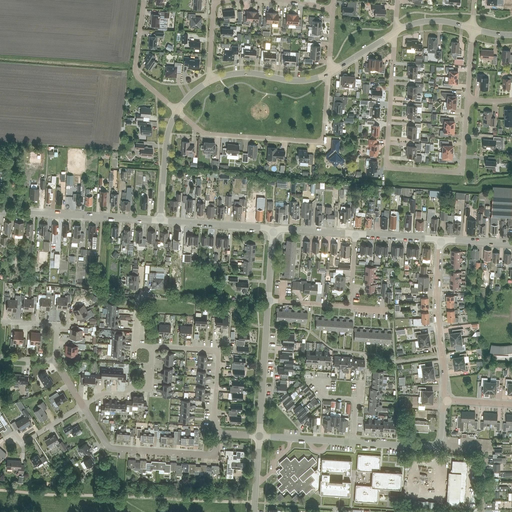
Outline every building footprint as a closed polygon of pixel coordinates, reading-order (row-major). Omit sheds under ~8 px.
[(193,0),(193,9),(201,10),(201,0),(193,0)] [(347,7),(343,7),(342,15),(349,15),(349,16),(353,16),(353,8),(356,8),(356,2),(348,2),(347,7)] [(379,16),(385,16),(385,9),(381,9),(381,6),(372,5),(372,11),(375,12),(375,17),(379,17),(379,16)] [(224,19),(235,18),(234,11),(223,11),(224,19)] [(252,22),(253,12),(249,12),(247,12),(247,18),(243,18),(243,25),(249,25),(249,22),(252,22)] [(272,23),(273,13),(269,13),(269,14),(267,13),(266,19),(263,19),(263,26),(266,26),(266,25),(269,25),(269,23),(272,23)] [(188,14),(188,20),(191,20),(190,27),(200,28),(201,18),(195,18),(196,14),(188,14)] [(292,25),(293,15),(289,14),(289,15),(287,15),(286,21),(283,21),(283,27),(288,28),(289,24),(292,25)] [(164,15),(152,15),(151,26),(157,27),(157,30),(163,30),(164,25),(164,17),(164,15)] [(293,15),(292,25),(295,25),(295,28),(295,31),(301,31),(301,22),(298,21),(299,16),(297,15),(293,15)] [(315,21),(315,18),(309,17),(309,24),(312,24),(312,27),(322,28),(322,22),(315,21)] [(222,29),(222,36),(232,37),(233,30),(236,30),(236,27),(230,26),(230,29),(222,29)] [(321,34),(322,28),(312,27),(312,30),(309,30),(308,30),(308,36),(314,36),(314,33),(321,34)] [(149,36),(148,48),(157,49),(157,37),(163,38),(164,33),(155,33),(155,37),(149,36)] [(428,48),(428,51),(433,52),(433,53),(436,53),(435,58),(441,59),(442,51),(436,51),(436,49),(437,49),(437,43),(436,43),(437,38),(429,38),(429,42),(428,48)] [(190,41),(190,48),(200,49),(200,42),(194,42),(194,41),(190,41)] [(406,49),(415,49),(415,51),(421,51),(422,45),(418,44),(418,41),(414,41),(407,41),(407,43),(406,43),(406,44),(405,46),(406,47),(407,47),(406,49)] [(451,46),(450,48),(451,49),(452,49),(451,52),(451,56),(455,56),(461,57),(462,50),(458,50),(459,43),(452,42),(452,45),(451,45),(451,46)] [(310,52),(320,53),(320,47),(313,46),(314,43),(307,43),(307,52),(310,52)] [(250,60),(250,50),(251,46),(245,45),(245,48),(242,47),(241,53),(244,54),(244,59),(250,60)] [(250,50),(250,60),(255,60),(256,54),(259,55),(259,49),(256,48),(256,47),(253,46),(253,50),(250,50)] [(223,56),(223,61),(227,61),(234,61),(234,54),(238,54),(238,47),(231,47),(231,50),(224,50),(224,56),(223,56)] [(270,53),(269,63),(275,63),(275,61),(275,57),(278,58),(279,52),(277,51),(277,50),(276,49),(270,49),(270,53)] [(269,63),(270,53),(267,53),(267,51),(262,50),(261,56),(264,57),(264,62),(269,63)] [(493,56),(493,51),(482,50),(481,58),(493,59),(492,64),(496,64),(497,56),(493,56)] [(510,51),(503,51),(502,61),(509,61),(509,62),(511,62),(511,54),(510,55),(510,51)] [(281,54),(281,59),(284,59),(284,64),(284,65),(289,66),(290,61),(290,56),(290,52),(287,52),(284,52),(284,54),(281,54)] [(155,56),(150,53),(145,59),(148,61),(145,66),(150,70),(153,66),(154,66),(157,63),(153,60),(155,56)] [(290,61),(289,66),(295,66),(295,62),(298,62),(299,53),(296,53),(295,56),(290,56),(290,61)] [(185,58),(184,65),(188,66),(188,69),(193,69),(192,70),(199,70),(199,59),(191,59),(191,58),(185,58)] [(375,70),(376,59),(369,59),(368,65),(365,64),(365,72),(370,72),(371,69),(375,70)] [(376,59),(375,70),(379,70),(379,73),(384,73),(385,66),(382,66),(382,60),(376,59)] [(166,72),(165,77),(170,78),(170,77),(176,77),(176,73),(177,71),(181,71),(181,63),(175,62),(174,67),(167,67),(166,72)] [(408,72),(417,73),(417,67),(423,68),(423,64),(416,64),(416,67),(408,66),(408,72)] [(449,77),(458,78),(458,72),(452,71),(452,68),(446,67),(445,73),(449,74),(449,77)] [(417,74),(417,73),(408,72),(408,78),(415,78),(415,81),(421,82),(421,78),(420,78),(421,74),(417,74)] [(348,87),(349,76),(347,76),(347,75),(346,74),(345,74),(343,75),(343,76),(342,81),(339,81),(339,89),(344,89),(345,86),(348,87)] [(349,76),(348,87),(352,87),(352,90),(358,90),(358,82),(354,82),(355,77),(354,75),(353,74),(352,74),(351,75),(350,75),(350,76),(349,76)] [(477,81),(481,81),(480,90),(488,90),(489,79),(483,78),(484,75),(478,74),(477,81)] [(508,79),(504,79),(503,89),(510,89),(510,82),(511,82),(511,76),(508,76),(508,79)] [(457,84),(458,78),(449,77),(448,81),(445,81),(445,83),(443,83),(443,87),(451,87),(451,84),(457,84)] [(408,92),(417,93),(417,87),(423,88),(423,84),(416,84),(415,87),(408,86),(408,92)] [(372,90),(372,97),(381,98),(382,91),(372,90)] [(417,95),(417,93),(408,92),(407,98),(415,98),(414,101),(420,102),(421,96),(417,95)] [(447,102),(456,103),(456,97),(450,96),(450,93),(441,93),(441,96),(444,96),(444,98),(447,98),(447,102)] [(334,102),(334,113),(342,114),(342,105),(345,105),(347,103),(348,98),(339,97),(338,102),(334,102)] [(375,102),(368,101),(368,109),(370,110),(370,116),(372,116),(379,117),(379,108),(375,107),(375,102)] [(455,109),(456,103),(447,102),(447,106),(443,106),(443,111),(449,112),(449,109),(455,109)] [(408,106),(407,112),(417,113),(420,113),(421,107),(421,104),(415,104),(415,107),(408,106)] [(143,117),(150,118),(151,108),(146,108),(146,107),(141,107),(141,115),(137,115),(136,120),(143,120),(143,117)] [(492,112),(484,111),(483,122),(490,123),(490,125),(495,126),(495,118),(492,118),(492,112)] [(407,112),(407,118),(414,118),(414,121),(420,122),(420,118),(417,118),(417,113),(407,112)] [(444,127),(454,128),(454,122),(448,121),(448,118),(441,118),(441,123),(444,123),(444,127)] [(334,122),(334,133),(341,134),(342,122),(334,122)] [(147,136),(151,136),(152,129),(151,129),(151,127),(146,126),(146,123),(139,123),(138,126),(142,126),(141,134),(147,135),(147,136)] [(407,132),(416,133),(417,127),(421,128),(421,124),(415,124),(415,127),(408,126),(407,132)] [(454,134),(454,128),(444,127),(444,131),(440,131),(440,136),(446,137),(447,134),(454,134)] [(488,148),(491,149),(492,150),(494,150),(495,149),(496,143),(501,144),(501,138),(494,137),(493,140),(488,140),(488,141),(484,140),(483,148),(488,148)] [(327,155),(326,158),(330,162),(331,163),(332,162),(335,166),(339,162),(341,164),(342,164),(344,162),(344,161),(339,154),(339,141),(332,140),(332,146),(333,146),(333,153),(328,153),(327,155)] [(374,155),(377,155),(378,149),(379,149),(379,144),(376,144),(377,140),(369,140),(369,146),(370,146),(369,155),(370,155),(370,157),(374,157),(374,155)] [(201,145),(201,149),(204,149),(203,154),(212,155),(217,155),(217,147),(214,147),(215,143),(212,143),(212,141),(209,141),(209,142),(204,142),(204,146),(201,145)] [(442,152),(452,153),(453,146),(447,146),(447,142),(440,141),(439,148),(442,148),(442,152)] [(189,142),(182,142),(181,153),(189,154),(189,152),(194,153),(194,146),(189,146),(189,142)] [(151,157),(152,157),(153,148),(144,148),(144,144),(136,143),(136,149),(141,150),(140,156),(147,156),(148,157),(150,157),(151,157)] [(223,148),(222,155),(230,155),(230,153),(238,154),(239,146),(232,145),(233,145),(228,144),(227,148),(223,148)] [(407,152),(416,153),(416,150),(421,150),(421,144),(415,144),(415,147),(407,146),(407,152)] [(243,154),(242,162),(248,162),(248,156),(256,157),(257,151),(256,150),(257,146),(249,145),(249,150),(248,150),(248,154),(243,154)] [(268,147),(267,160),(276,161),(276,158),(284,159),(285,151),(280,151),(276,151),(277,148),(268,147)] [(57,156),(57,148),(53,148),(53,151),(48,151),(48,156),(57,156)] [(296,155),(296,158),(296,159),(300,159),(299,162),(300,162),(300,165),(308,166),(308,164),(312,165),(313,155),(307,154),(307,150),(298,150),(298,155),(296,155)] [(41,163),(41,153),(30,152),(30,163),(41,163)] [(416,156),(416,153),(407,152),(407,158),(414,158),(414,162),(421,162),(422,156),(416,156)] [(452,159),(452,153),(442,152),(442,159),(439,158),(438,162),(446,163),(446,159),(452,159)] [(486,160),(486,167),(496,168),(496,163),(499,163),(499,158),(492,157),(492,161),(486,160)] [(378,168),(377,168),(377,162),(372,161),(372,159),(367,159),(366,159),(366,165),(369,165),(369,169),(367,169),(367,175),(374,175),(374,171),(377,172),(378,168)] [(277,180),(277,185),(287,186),(286,188),(290,188),(290,181),(287,181),(277,180)] [(30,188),(30,199),(39,199),(39,188),(37,188),(37,185),(31,184),(31,188),(30,188)] [(508,218),(508,226),(511,226),(511,219),(511,218),(511,213),(511,188),(493,187),(491,217),(497,218),(500,218),(508,218)] [(73,197),(73,201),(76,201),(76,204),(82,205),(82,202),(83,202),(83,197),(81,197),(81,194),(76,194),(73,194),(73,197)] [(186,203),(186,211),(192,212),(193,200),(187,199),(187,196),(183,196),(182,203),(186,203)] [(257,197),(256,209),(257,209),(263,210),(264,210),(265,198),(257,197)] [(234,206),(233,216),(240,217),(241,210),(242,210),(242,205),(245,205),(246,199),(242,199),(242,202),(239,202),(235,202),(234,206)] [(290,209),(290,214),(292,214),(292,218),(299,219),(299,205),(297,205),(297,202),(290,201),(290,209)] [(365,213),(365,217),(365,218),(365,227),(371,227),(372,218),(370,218),(370,213),(374,213),(375,201),(368,201),(367,213),(365,213)] [(208,206),(207,217),(213,217),(214,215),(216,215),(216,209),(214,209),(214,206),(214,203),(211,203),(210,206),(208,206)] [(302,203),(301,217),(305,217),(305,224),(311,224),(312,215),(313,215),(313,208),(310,208),(311,203),(302,203)] [(275,221),(280,221),(280,216),(281,216),(282,213),(286,214),(287,204),(283,204),(283,207),(276,206),(275,221)] [(347,221),(347,219),(347,213),(350,214),(350,207),(341,206),(340,221),(347,221)] [(326,220),(334,221),(335,215),(331,214),(332,207),(326,207),(325,215),(327,215),(326,220)] [(381,228),(387,229),(388,218),(389,218),(389,211),(384,210),(384,217),(381,217),(381,228)] [(354,220),(353,227),(361,227),(361,216),(365,217),(365,213),(358,212),(357,216),(355,216),(355,220),(354,220)] [(431,223),(431,230),(437,230),(437,219),(434,219),(434,213),(427,213),(427,222),(431,223)] [(447,222),(447,232),(452,233),(453,219),(454,216),(446,215),(446,220),(446,221),(447,222)] [(475,234),(475,221),(467,221),(466,234),(475,234)] [(22,235),(23,223),(15,223),(15,234),(22,235)] [(50,240),(50,231),(47,231),(48,225),(40,224),(39,234),(45,235),(44,239),(50,240)] [(72,236),(72,242),(79,243),(79,241),(84,241),(84,234),(80,233),(80,226),(75,226),(74,227),(73,227),(73,228),(74,229),(74,236),(72,236)] [(90,226),(89,240),(92,240),(92,247),(97,247),(98,236),(95,236),(96,227),(90,226)] [(173,244),(172,249),(178,250),(179,240),(180,240),(180,230),(175,229),(174,239),(173,239),(173,244)] [(122,245),(127,246),(128,246),(128,250),(133,251),(134,242),(130,242),(130,230),(124,230),(124,240),(122,240),(122,245)] [(145,246),(146,239),(142,238),(142,231),(136,231),(136,242),(139,242),(139,246),(145,246)] [(157,248),(158,241),(155,241),(155,232),(148,231),(148,242),(154,243),(154,248),(157,248)] [(170,248),(171,241),(167,241),(168,233),(161,232),(160,242),(165,242),(165,248),(170,248)] [(349,257),(350,246),(341,245),(341,256),(349,257)] [(469,259),(469,264),(475,264),(475,261),(476,261),(476,259),(479,260),(479,251),(478,251),(478,249),(473,249),(473,251),(472,251),(471,259),(469,259)] [(335,282),(345,283),(345,277),(342,277),(343,272),(336,271),(335,272),(333,272),(333,278),(331,278),(330,282),(335,282)] [(156,278),(156,273),(149,273),(148,281),(152,281),(152,288),(159,289),(159,288),(163,289),(164,278),(156,278)] [(418,283),(428,284),(429,278),(419,277),(419,273),(417,273),(416,279),(419,279),(418,283)] [(138,276),(133,275),(130,275),(129,288),(138,288),(139,276),(138,276)] [(229,278),(229,282),(233,282),(232,285),(237,285),(236,288),(242,289),(242,291),(243,293),(245,293),(247,291),(247,289),(248,289),(248,283),(237,282),(237,279),(229,278)] [(310,294),(311,284),(307,283),(307,281),(301,281),(301,282),(297,282),(296,290),(300,290),(300,291),(304,291),(304,293),(310,294)] [(311,284),(310,294),(317,294),(317,291),(321,291),(322,284),(321,284),(321,282),(315,282),(315,284),(311,284)] [(344,290),(345,283),(335,282),(334,287),(332,287),(332,292),(337,293),(338,295),(343,292),(343,290),(344,290)] [(428,291),(428,284),(418,283),(418,288),(411,288),(411,293),(418,294),(418,291),(428,291)] [(385,296),(384,301),(391,301),(392,292),(389,292),(389,290),(387,290),(387,284),(383,284),(382,296),(385,296)] [(13,300),(12,312),(16,312),(17,305),(20,305),(20,298),(20,295),(15,295),(15,297),(15,300),(13,300)] [(46,295),(45,310),(50,310),(50,303),(53,303),(54,295),(46,295)] [(62,298),(62,309),(66,309),(67,302),(70,302),(70,295),(67,295),(65,295),(65,298),(62,298)] [(29,299),(28,311),(33,311),(33,304),(36,304),(37,297),(34,297),(34,300),(29,299)] [(107,308),(116,309),(116,305),(119,305),(120,301),(113,300),(113,303),(106,303),(106,308),(107,308)] [(88,302),(86,303),(85,301),(78,305),(80,308),(73,311),(76,315),(86,310),(91,307),(89,303),(88,303),(88,302)] [(86,310),(76,315),(78,319),(84,316),(86,319),(93,315),(90,310),(87,312),(86,310)] [(118,328),(118,324),(115,324),(115,321),(115,320),(107,319),(106,324),(111,325),(111,328),(118,328)] [(457,333),(450,334),(451,340),(462,338),(461,335),(464,335),(463,329),(457,330),(457,333)] [(122,339),(122,338),(122,334),(117,334),(117,331),(111,330),(111,334),(112,334),(112,339),(122,339)] [(18,343),(19,332),(14,331),(14,338),(11,338),(10,346),(13,346),(13,345),(15,345),(15,344),(15,343),(18,343)] [(236,343),(244,344),(244,341),(249,341),(249,335),(246,334),(247,332),(241,331),(240,334),(239,334),(238,340),(236,340),(236,343)] [(419,341),(429,339),(428,333),(421,334),(420,331),(414,332),(415,338),(418,338),(419,341)] [(35,344),(36,333),(31,333),(31,340),(28,339),(27,347),(31,347),(31,344),(35,344)] [(36,333),(35,344),(39,345),(39,348),(44,348),(44,341),(40,340),(40,333),(36,333)] [(81,337),(82,335),(70,334),(70,339),(77,339),(77,342),(84,343),(85,338),(81,337)] [(283,341),(294,342),(294,334),(288,334),(287,337),(283,336),(283,341)] [(465,344),(464,338),(462,338),(451,340),(452,346),(459,345),(459,348),(465,347),(465,343),(465,344)] [(429,339),(419,341),(419,347),(416,347),(417,351),(423,350),(422,347),(430,346),(429,339)] [(283,342),(282,347),(286,347),(286,350),(293,351),(293,347),(294,345),(298,345),(298,343),(296,343),(296,342),(294,342),(283,341),(283,342)] [(244,347),(244,344),(236,343),(235,346),(238,346),(237,352),(248,353),(248,347),(244,347)] [(494,354),(494,355),(495,355),(495,359),(509,359),(509,360),(511,359),(511,345),(507,346),(504,346),(499,346),(496,346),(494,346),(491,345),(490,351),(495,352),(495,354),(494,354)] [(77,356),(77,351),(66,350),(65,355),(72,355),(72,358),(80,359),(80,356),(77,356)] [(121,354),(121,350),(111,350),(111,355),(118,355),(117,358),(124,359),(124,355),(121,354)] [(285,360),(288,360),(288,357),(292,357),(292,352),(282,352),(282,355),(280,354),(280,359),(283,360),(285,360)] [(460,357),(453,358),(454,364),(465,362),(464,357),(467,357),(466,353),(460,354),(460,357)] [(231,366),(244,367),(245,365),(245,358),(235,358),(234,363),(232,363),(231,366)] [(465,362),(454,364),(455,370),(462,369),(462,372),(469,371),(468,365),(465,366),(465,362)] [(422,374),(433,372),(433,366),(425,367),(425,364),(419,365),(419,368),(421,368),(422,374)] [(244,377),(244,367),(231,366),(231,369),(234,370),(233,376),(244,377)] [(107,378),(107,370),(101,369),(101,374),(98,374),(98,380),(102,381),(102,377),(107,378)] [(118,370),(117,378),(118,378),(122,379),(121,382),(125,382),(126,376),(123,375),(123,371),(118,370)] [(279,370),(279,375),(280,375),(280,378),(287,378),(289,379),(289,378),(288,376),(287,375),(287,370),(284,370),(283,370),(279,370)] [(45,388),(53,383),(49,377),(49,378),(45,372),(38,376),(45,388)] [(433,372),(422,374),(423,374),(423,377),(420,377),(421,383),(427,382),(427,379),(434,378),(433,372)] [(89,385),(90,375),(85,375),(85,373),(82,373),(81,379),(84,379),(84,385),(89,385)] [(14,377),(14,379),(15,380),(14,387),(19,388),(19,383),(28,384),(28,376),(21,375),(15,374),(15,377),(14,377)] [(98,380),(98,374),(95,374),(95,375),(90,375),(89,385),(95,385),(95,380),(98,380)] [(482,378),(481,385),(484,385),(484,392),(490,393),(490,382),(487,382),(488,378),(482,378)] [(490,382),(490,393),(496,393),(496,386),(499,386),(500,380),(496,380),(496,381),(490,381),(490,382)] [(230,390),(243,391),(243,382),(233,381),(233,387),(230,387),(230,390)] [(287,383),(285,383),(280,383),(280,386),(278,386),(277,391),(279,391),(279,394),(286,392),(287,383)] [(426,388),(418,387),(418,391),(420,391),(420,397),(422,397),(433,397),(433,391),(425,391),(426,388)] [(242,400),(243,391),(230,390),(230,393),(232,393),(232,399),(242,400)] [(283,401),(289,395),(286,392),(279,394),(281,396),(279,397),(283,401)] [(55,393),(49,397),(53,403),(56,401),(58,405),(67,400),(63,393),(57,396),(55,393)] [(289,395),(283,401),(285,404),(283,405),(285,407),(286,405),(291,401),(293,399),(293,400),(296,397),(292,393),(290,396),(289,395)] [(138,407),(138,397),(133,397),(132,401),(129,401),(129,412),(132,412),(132,406),(138,407)] [(138,397),(138,407),(143,407),(143,409),(146,409),(146,402),(143,402),(144,397),(138,397)] [(433,397),(422,397),(422,403),(419,402),(419,406),(425,406),(425,403),(432,403),(433,397)] [(291,401),(286,405),(285,407),(288,411),(295,405),(293,402),(294,401),(293,400),(293,399),(291,401)] [(21,411),(25,408),(21,401),(16,402),(20,408),(21,411)] [(121,408),(120,412),(126,413),(126,411),(129,412),(129,408),(129,401),(125,401),(125,404),(121,404),(121,408)] [(297,414),(303,408),(302,407),(303,406),(303,404),(301,401),(298,403),(299,405),(293,410),(297,414)] [(40,408),(34,412),(39,421),(47,416),(43,410),(47,408),(43,402),(38,405),(40,408)] [(101,408),(101,413),(104,413),(104,411),(110,412),(110,408),(110,403),(109,403),(105,403),(104,406),(101,406),(101,408)] [(228,413),(237,414),(237,411),(241,411),(242,405),(232,404),(231,410),(229,410),(228,413)] [(298,419),(305,413),(309,410),(306,406),(303,408),(297,414),(298,416),(297,417),(298,419)] [(21,411),(25,417),(16,423),(15,421),(12,423),(16,430),(19,428),(20,430),(31,423),(27,416),(29,415),(25,408),(21,411)] [(458,415),(457,428),(460,428),(460,431),(464,431),(464,422),(468,422),(469,412),(462,412),(462,415),(458,415)] [(469,412),(468,422),(472,422),(471,425),(474,425),(474,429),(477,429),(478,421),(475,421),(475,412),(469,412)] [(237,417),(237,414),(228,413),(228,417),(231,417),(230,423),(241,424),(241,417),(237,417)] [(305,424),(309,417),(305,413),(298,419),(302,423),(303,422),(305,424)] [(481,422),(480,429),(484,429),(484,426),(487,426),(487,423),(490,424),(491,413),(484,413),(484,422),(481,422)] [(491,413),(490,424),(494,424),(494,427),(497,427),(496,430),(500,430),(500,423),(497,423),(498,414),(491,413)] [(503,423),(503,431),(506,431),(506,427),(509,428),(509,425),(511,424),(511,414),(507,414),(506,423),(503,423)] [(330,419),(330,416),(322,415),(321,425),(324,425),(324,429),(329,430),(329,426),(330,419)] [(309,417),(305,424),(308,424),(308,426),(313,427),(313,424),(316,425),(317,418),(309,417)] [(345,427),(348,427),(348,418),(340,417),(340,419),(340,427),(339,430),(345,431),(345,427)] [(427,425),(427,421),(414,420),(414,424),(412,424),(412,431),(427,432),(428,425),(427,425)] [(70,425),(63,429),(65,433),(70,430),(74,436),(77,434),(79,435),(81,433),(81,432),(82,431),(78,425),(72,428),(70,425)] [(124,429),(123,441),(129,442),(129,436),(134,436),(134,431),(135,431),(135,428),(133,428),(133,430),(130,430),(130,432),(126,432),(126,429),(124,429)] [(147,442),(148,430),(145,430),(145,433),(140,432),(141,429),(137,428),(136,438),(140,438),(140,442),(147,442)] [(187,445),(188,429),(185,429),(185,436),(181,435),(182,431),(178,431),(177,439),(181,439),(180,445),(187,445)] [(190,436),(191,430),(188,429),(187,445),(193,446),(194,441),(198,441),(199,433),(198,433),(198,430),(195,430),(194,436),(190,436)] [(177,439),(178,431),(174,431),(174,435),(170,435),(170,431),(168,431),(167,444),(173,444),(174,439),(177,439)] [(63,451),(66,449),(62,442),(59,443),(54,435),(45,441),(49,447),(55,444),(57,447),(60,446),(63,451)] [(86,443),(78,448),(80,451),(79,452),(81,456),(84,454),(85,456),(85,457),(89,454),(89,455),(91,454),(89,451),(90,450),(86,443)] [(245,469),(245,463),(240,463),(240,457),(244,457),(245,452),(236,451),(236,454),(233,454),(233,451),(226,450),(225,457),(228,457),(226,478),(233,478),(234,468),(245,469)] [(86,460),(83,461),(87,467),(94,463),(93,460),(95,459),(92,453),(91,454),(89,455),(89,454),(85,457),(85,456),(84,457),(86,460)] [(381,456),(358,454),(357,471),(377,472),(377,466),(380,466),(381,456)] [(39,467),(47,462),(46,460),(44,462),(42,459),(41,460),(37,455),(30,459),(35,466),(37,465),(39,467)] [(282,484),(277,487),(282,492),(286,488),(290,493),(294,489),(298,493),(302,489),(306,494),(313,487),(310,483),(314,479),(310,475),(315,471),(311,466),(316,461),(312,457),(308,461),(304,456),(299,461),(295,457),(290,461),(287,456),(279,463),(283,467),(280,470),(279,469),(276,471),(279,474),(280,473),(282,475),(278,479),(282,484)] [(319,493),(349,495),(350,481),(343,480),(343,483),(327,482),(327,479),(329,479),(329,473),(328,473),(328,471),(344,472),(344,475),(351,475),(352,460),(322,458),(319,493)] [(23,473),(24,465),(21,465),(21,461),(8,460),(7,469),(19,470),(18,473),(23,473)] [(143,465),(144,461),(140,461),(140,462),(135,462),(136,460),(128,460),(128,468),(134,468),(134,470),(140,470),(140,472),(143,473),(143,472),(143,469),(143,468),(143,465)] [(151,463),(146,463),(147,461),(144,461),(143,465),(143,468),(143,469),(143,472),(143,473),(146,473),(146,471),(152,471),(152,469),(158,470),(159,462),(151,461),(151,463)] [(448,473),(446,505),(459,506),(459,502),(465,502),(468,462),(452,461),(452,470),(451,470),(451,473),(448,473)] [(159,462),(158,470),(164,470),(164,472),(170,472),(170,470),(171,464),(170,464),(165,464),(166,462),(159,462)] [(176,465),(176,471),(176,473),(177,473),(176,476),(182,476),(182,473),(182,471),(188,472),(189,464),(182,463),(181,465),(177,465),(176,465)] [(203,472),(204,465),(201,465),(200,466),(196,466),(196,464),(189,464),(188,472),(194,472),(194,474),(200,474),(203,475),(203,472)] [(203,472),(203,475),(212,475),(212,473),(219,474),(219,466),(212,465),(211,467),(207,467),(207,465),(204,465),(203,472)] [(382,471),(382,474),(372,474),(371,484),(381,485),(381,490),(390,491),(390,488),(401,489),(402,473),(382,471)] [(376,486),(356,485),(355,501),(378,503),(378,493),(375,493),(376,486)]
